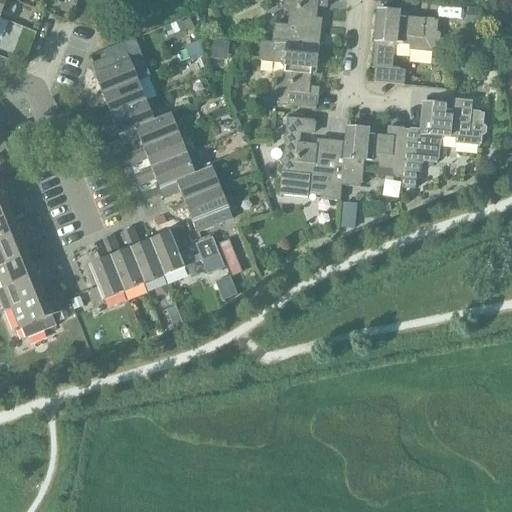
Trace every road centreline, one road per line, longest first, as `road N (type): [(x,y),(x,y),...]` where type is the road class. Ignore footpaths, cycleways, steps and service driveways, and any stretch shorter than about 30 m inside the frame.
road 1 (residential): [(409,103),(352,97),(362,0)]
road 2 (residential): [(92,230),(36,88)]
